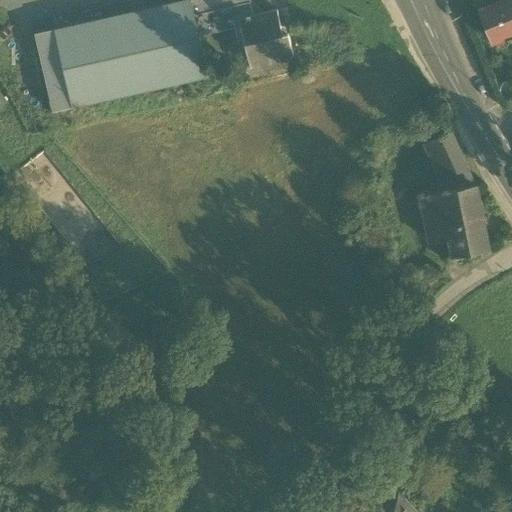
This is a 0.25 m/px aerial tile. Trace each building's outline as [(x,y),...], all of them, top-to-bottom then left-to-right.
[(209,75),(199,35),(198,28),(191,0),(180,0),(171,2),(54,28),(70,95),(72,106),(198,78),(209,75)] [(180,0),(191,0),(198,28),(207,26),(232,21),(230,9),(243,0),(170,0),(171,2),(180,0)] [(256,9),(250,0),(243,0),(230,9),(232,21),(240,19),(239,18),(257,14),(256,9)] [(492,40),(494,43),(504,38),(506,40),(511,37),(511,0),(503,0),(480,10),(487,27),(485,31),(488,39),(492,40)] [(250,66),(288,58),(283,37),(282,32),(277,9),(257,14),(239,18),(240,19),(250,66)] [(208,32),(207,26),(198,28),(199,35),(208,32)] [(36,33),(52,100),(70,95),(54,28),(36,33)] [(290,35),(283,37),(288,58),(295,56),(290,35)] [(70,95),(52,100),(51,100),(54,111),(72,106),(70,95)] [(422,144),(444,191),(476,184),(462,152),(449,133),(422,144)] [(450,239),(454,256),(489,249),(476,184),(444,191),(437,193),(422,196),(422,197),(423,204),(431,244),(450,239)] [(376,511),(417,511),(398,492),(376,511)]
